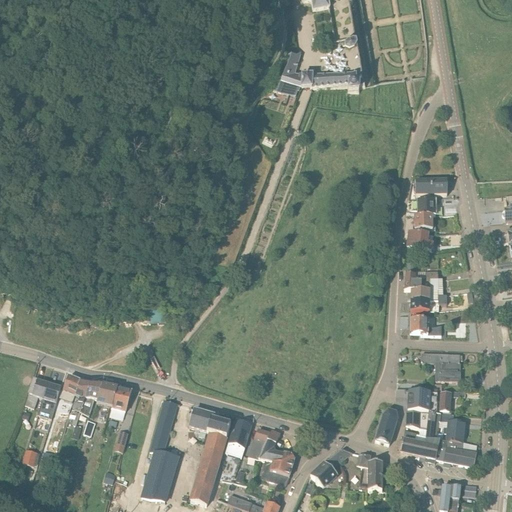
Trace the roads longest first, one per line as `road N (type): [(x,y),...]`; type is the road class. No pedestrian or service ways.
road 1 (tertiary): [(336,441),(0,346)]
road 2 (secondary): [(494,347),(449,96)]
road 3 (residential): [(391,344),(405,182)]
road 4 (secondary): [(494,347),(495,485)]
